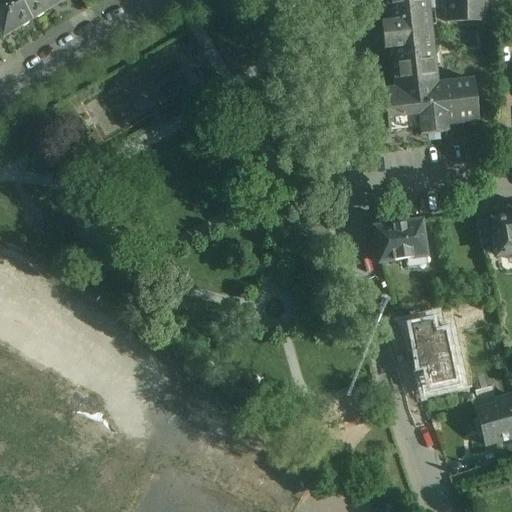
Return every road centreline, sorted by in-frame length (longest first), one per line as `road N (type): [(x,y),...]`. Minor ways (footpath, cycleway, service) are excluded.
road 1 (residential): [(452,511),(349,229),(333,158),(318,0)]
road 2 (residential): [(161,0),(0,98)]
